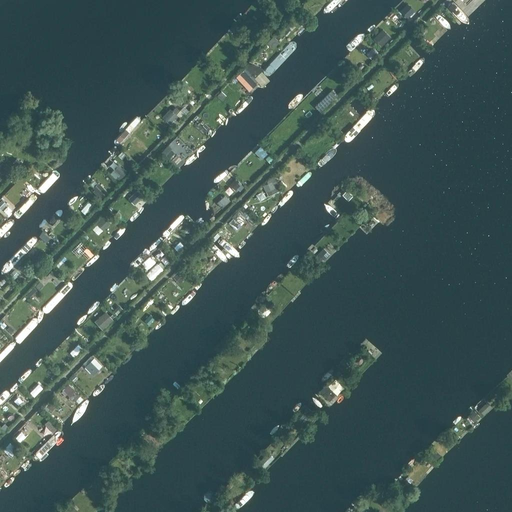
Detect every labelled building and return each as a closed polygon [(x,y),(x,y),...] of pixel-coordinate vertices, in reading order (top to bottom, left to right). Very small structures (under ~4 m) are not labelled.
[(406,6),(401,11),(408,18),(413,13),(406,6)] [(379,33),(373,39),(381,47),(387,40),(379,33)] [(247,64),(244,67),(255,78),(264,69),(253,65),(247,64)] [(349,74),(346,76),(352,83),(355,80),(349,74)] [(332,90),(315,106),(321,112),(338,95),(332,90)] [(173,111),(165,120),(173,128),(177,123),(174,120),(178,116),(181,112),(177,109),(174,112),(173,111)] [(168,146),(162,152),(166,156),(171,149),(168,146)] [(260,147),(255,152),(262,159),(267,154),(260,147)] [(271,154),(266,159),(270,164),(275,159),(271,154)] [(176,155),(171,162),(177,167),(182,161),(176,155)] [(17,159),(13,163),(19,168),(22,164),(17,159)] [(118,165),(112,173),(119,180),(126,172),(118,165)] [(235,179),(231,183),(237,189),(241,185),(235,179)] [(275,180),(263,185),(267,193),(278,187),(275,180)] [(98,183),(93,188),(99,194),(97,195),(101,199),(107,192),(98,183)] [(37,188),(8,219),(14,225),(44,194),(37,188)] [(138,190),(132,196),(138,202),(144,196),(138,190)] [(347,191),(343,195),(348,200),(352,196),(347,191)] [(225,196),(219,202),(223,207),(230,201),(225,196)] [(242,206),(238,211),(246,218),(250,213),(242,206)] [(238,211),(232,217),(240,224),(246,218),(238,211)] [(104,217),(97,224),(103,230),(110,223),(104,217)] [(7,219),(0,226),(0,240),(14,226),(7,219)] [(129,264),(134,269),(160,243),(154,238),(129,264)] [(51,241),(43,250),(49,256),(57,247),(51,241)] [(323,249),(318,255),(323,260),(329,255),(323,249)] [(197,300),(198,301),(231,268),(224,261),(191,293),(197,300)] [(189,270),(187,273),(193,276),(200,266),(193,262),(187,270),(189,270)] [(182,269),(178,272),(187,281),(190,278),(182,269)] [(14,270),(10,275),(15,279),(19,275),(14,270)] [(34,288),(26,296),(29,298),(37,290),(34,288)] [(172,326),(197,300),(191,293),(165,318),(172,326)] [(106,314),(97,322),(103,328),(112,320),(106,314)] [(94,358),(85,366),(91,372),(100,364),(94,358)] [(68,384),(62,390),(74,401),(79,395),(68,384)] [(326,385),(319,391),(329,401),(333,396),(327,390),(329,388),(326,385)] [(47,403),(43,408),(48,412),(52,407),(47,403)] [(479,410),(477,411),(482,416),(490,409),(485,404),(479,410)] [(474,411),(470,415),(475,420),(479,416),(474,411)] [(49,420),(45,424),(51,430),(55,426),(49,420)] [(10,442),(3,450),(9,455),(16,448),(10,442)] [(433,448),(429,453),(436,460),(438,457),(439,453),(433,448)] [(268,453),(259,463),(264,468),(273,458),(268,453)] [(34,454),(7,480),(14,488),(41,461),(34,454)] [(241,478),(229,490),(236,496),(247,484),(241,478)] [(405,479),(398,487),(402,491),(410,483),(405,479)]
